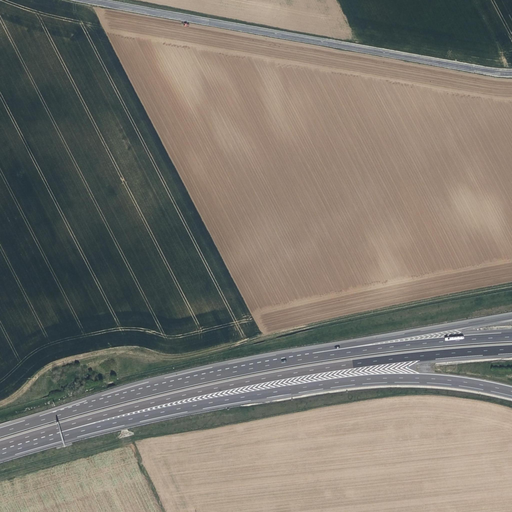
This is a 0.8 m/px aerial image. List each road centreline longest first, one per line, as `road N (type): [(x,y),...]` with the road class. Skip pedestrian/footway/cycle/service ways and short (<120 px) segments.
road 1 (track): [(0,410),(55,364),(105,352),(168,360),(511,286)]
road 2 (motorway): [(57,433),(246,381),(511,348)]
road 3 (motorway): [(57,433),(370,378),(511,391)]
road 4 (tertiary): [(511,71),(96,0)]
road 5 (motorway): [(318,356),(178,383),(0,432)]
road 6 (track): [(162,511),(128,441),(0,480)]
road 7 (motorway): [(511,317),(326,348),(318,356)]
road 8 (motorway): [(511,336),(318,356)]
